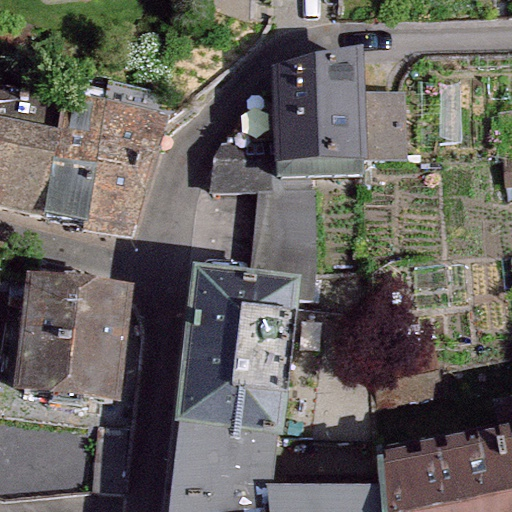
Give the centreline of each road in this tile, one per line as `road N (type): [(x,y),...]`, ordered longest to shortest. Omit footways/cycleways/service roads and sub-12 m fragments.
road 1 (residential): [(163,275),(180,187),(224,101),(294,51),(367,33),(511,31)]
road 2 (residential): [(163,275),(137,511)]
road 3 (residential): [(0,239),(163,275)]
